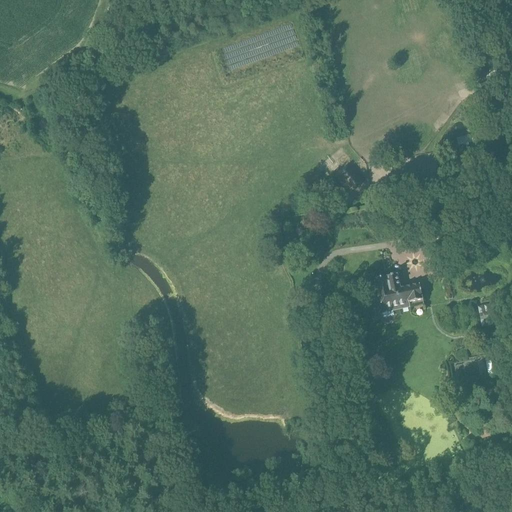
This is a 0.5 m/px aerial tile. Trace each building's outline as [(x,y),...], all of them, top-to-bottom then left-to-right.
[(491,135),(505,130),(488,84),(474,89),(491,135)] [(458,175),(481,170),(475,142),(452,147),(458,175)] [(334,176),(349,194),(365,181),(350,163),(334,176)] [(444,206),(453,204),(452,196),(443,197),(444,206)] [(420,232),(431,230),(425,201),(414,203),(420,232)] [(448,223),(457,220),(455,212),(446,215),(448,223)] [(399,289),(396,275),(387,277),(374,280),(380,307),(381,313),(409,307),(408,303),(422,300),(422,297),(419,285),(399,289)] [(481,327),(499,324),(496,304),(478,307),(481,327)]
